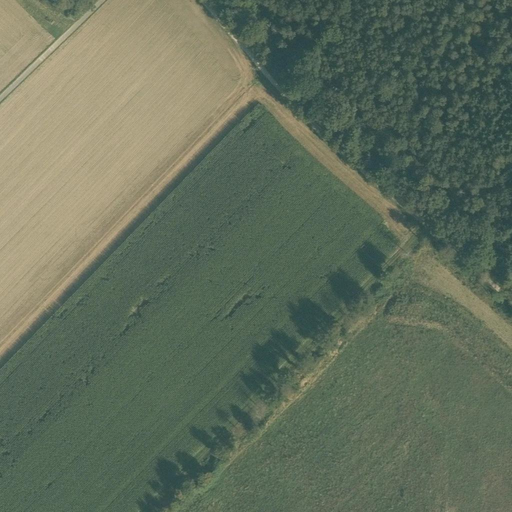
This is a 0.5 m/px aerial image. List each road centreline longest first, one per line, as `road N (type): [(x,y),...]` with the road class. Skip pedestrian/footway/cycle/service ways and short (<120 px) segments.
road 1 (track): [(204,0),(315,128),(511,301)]
road 2 (track): [(150,511),(426,226)]
road 3 (track): [(100,0),(0,96)]
